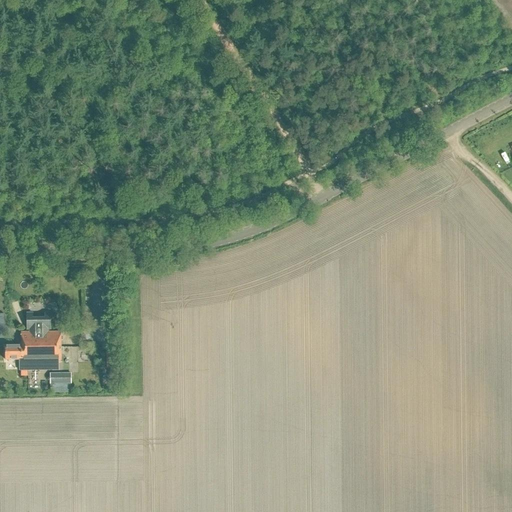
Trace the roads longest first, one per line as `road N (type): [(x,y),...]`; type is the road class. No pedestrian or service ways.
road 1 (tertiary): [(0,251),(153,250),(228,238),(511,98)]
road 2 (track): [(309,173),(194,0)]
